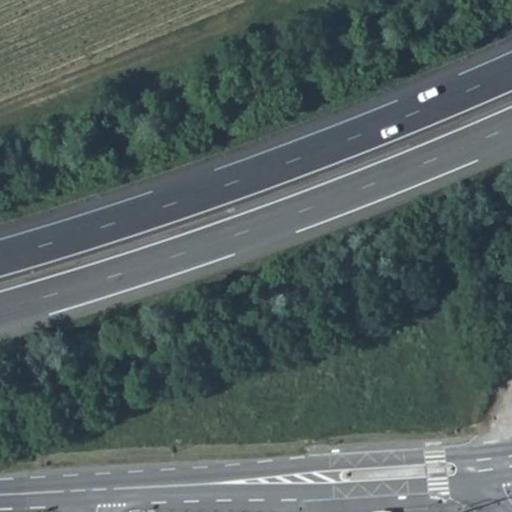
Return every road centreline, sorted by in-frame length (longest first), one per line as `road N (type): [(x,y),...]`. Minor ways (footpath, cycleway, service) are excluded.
road 1 (trunk): [(511,64),(160,201),(0,253)]
road 2 (trunk): [(0,308),(286,214),(511,124)]
road 3 (secondary): [(506,464),(95,489)]
